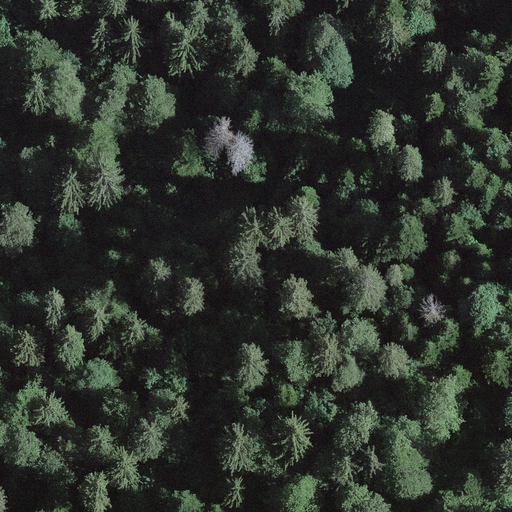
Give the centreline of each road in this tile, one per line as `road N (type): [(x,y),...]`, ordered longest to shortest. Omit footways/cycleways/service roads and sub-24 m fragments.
road 1 (track): [(511,2),(310,151),(96,267),(0,306)]
road 2 (track): [(421,511),(511,385)]
